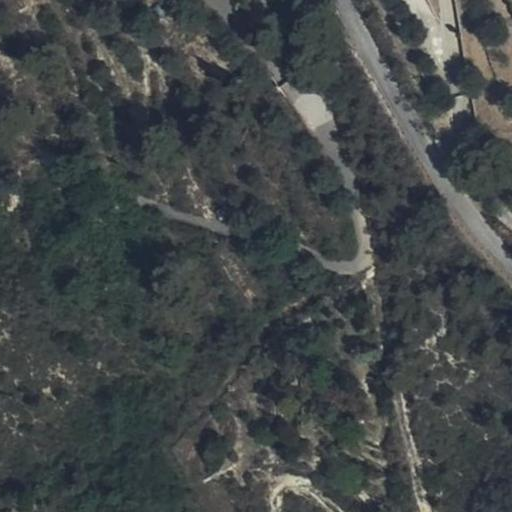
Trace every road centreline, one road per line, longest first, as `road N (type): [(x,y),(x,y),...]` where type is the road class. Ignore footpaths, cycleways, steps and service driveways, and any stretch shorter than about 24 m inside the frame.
road 1 (unclassified): [(347,0),(431,152),(511,259)]
road 2 (track): [(372,269),(430,511)]
